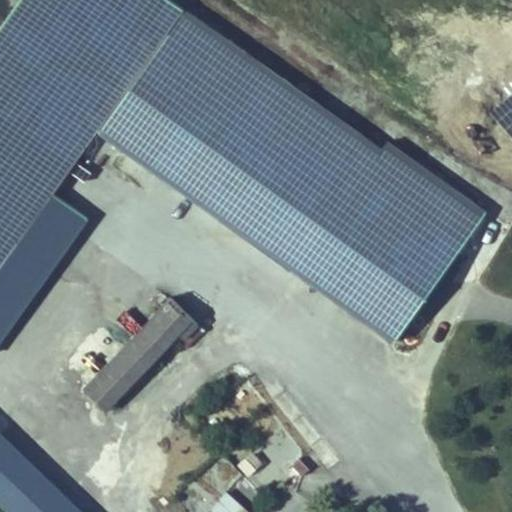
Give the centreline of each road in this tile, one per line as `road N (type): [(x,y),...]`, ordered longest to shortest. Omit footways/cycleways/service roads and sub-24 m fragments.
road 1 (unknown): [(371,413),(317,364),(275,350),(235,355),(169,426),(132,493),(94,511)]
road 2 (unknown): [(0,382),(27,338),(110,248)]
road 3 (unknown): [(371,413),(472,297)]
